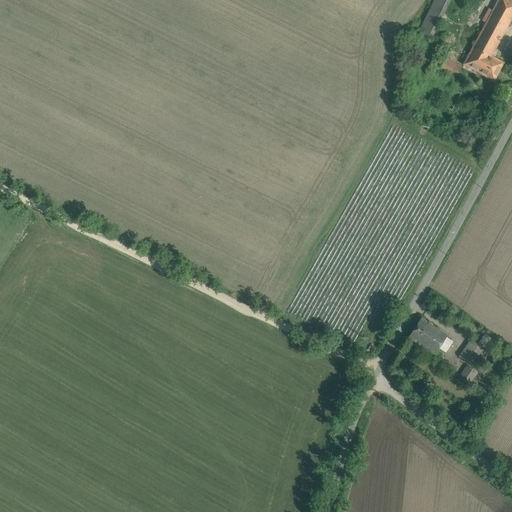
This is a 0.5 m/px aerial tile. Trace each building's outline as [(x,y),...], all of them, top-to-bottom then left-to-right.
[(450,0),(434,0),(419,32),(432,38),(450,0)] [(511,2),(508,0),(499,0),(482,33),(479,31),(477,34),(480,36),(474,47),(487,55),(491,47),(495,49),(511,16),(511,2)] [(487,55),(474,47),(464,64),(494,80),(503,63),(487,55)] [(465,69),(446,59),(442,68),(460,78),(465,69)] [(458,82),(445,106),(452,110),(465,86),(458,82)] [(447,336),(421,318),(408,337),(434,355),(439,348),(447,336)] [(476,326),(466,318),(459,328),(470,335),(476,326)] [(486,349),(471,339),(459,356),(473,367),(486,349)] [(443,351),(439,348),(434,355),(439,358),(443,351)] [(468,367),(460,378),(468,383),(476,372),(468,367)]
